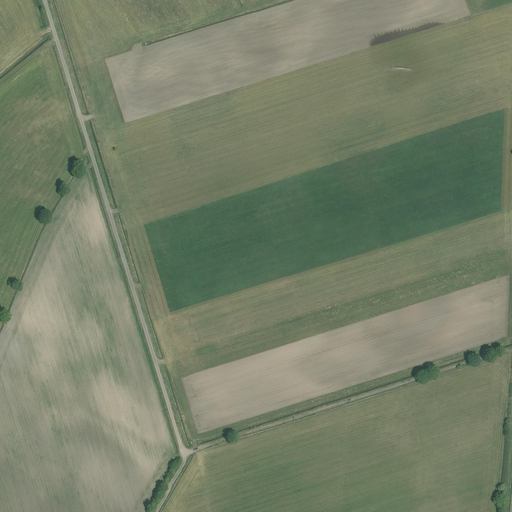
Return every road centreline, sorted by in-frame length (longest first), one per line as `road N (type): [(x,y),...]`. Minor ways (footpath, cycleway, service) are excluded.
road 1 (unclassified): [(183,452),(43,0)]
road 2 (track): [(153,511),(183,452),(511,348)]
